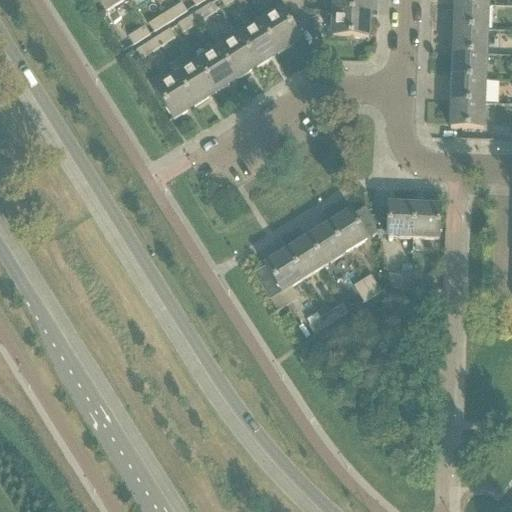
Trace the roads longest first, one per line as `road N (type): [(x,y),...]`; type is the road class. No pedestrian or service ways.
road 1 (secondary): [(319,511),(203,371),(0,46)]
road 2 (secondary): [(0,236),(170,511)]
road 3 (unclassified): [(214,157),(334,92),(400,93)]
road 4 (unclassified): [(500,171),(433,169),(411,156),(401,134),(400,93)]
road 5 (unclassified): [(498,302),(500,171)]
